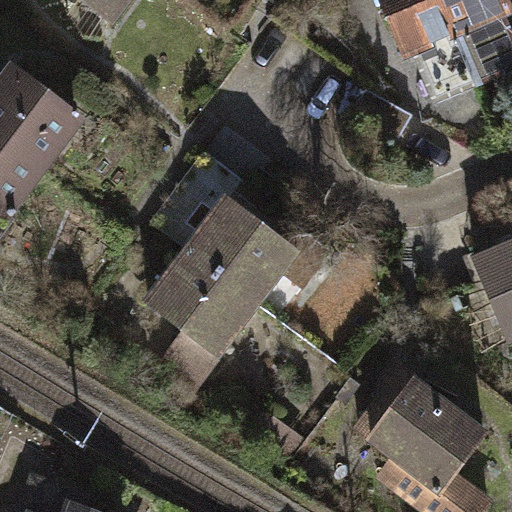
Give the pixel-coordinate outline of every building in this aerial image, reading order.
[(84,0),(110,19),(124,0),(84,0)] [(436,101),(480,82),(443,0),(380,0),(404,54),(413,50),(436,101)] [(507,0),(443,0),(480,82),(511,67),(511,6),(510,7),(507,0)] [(8,73),(0,84),(0,136),(46,168),(78,121),(8,73)] [(407,112),(365,91),(349,122),(391,143),(407,112)] [(0,234),(46,168),(0,136),(0,234)] [(149,221),(187,251),(253,300),(294,250),(228,197),(243,178),(206,149),(149,221)] [(511,242),(471,259),(480,280),(503,339),(511,335),(511,242)] [(213,352),(253,300),(187,251),(148,300),(213,352)] [(456,357),(503,339),(480,280),(433,298),(456,357)] [(377,401),(357,428),(403,460),(384,486),(421,511),(477,511),(488,498),(454,474),(485,432),(410,378),(388,409),(377,401)] [(92,511),(42,493),(34,511),(92,511)]
